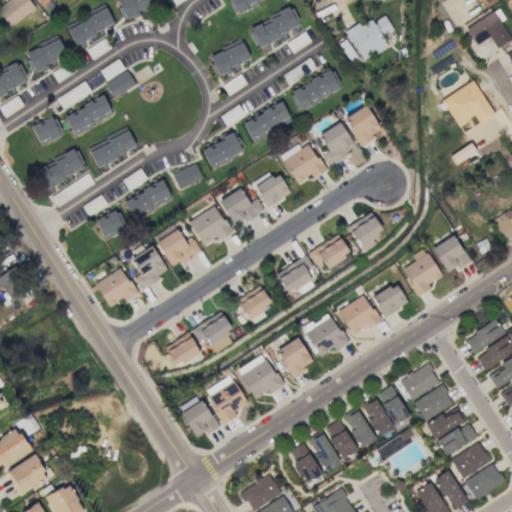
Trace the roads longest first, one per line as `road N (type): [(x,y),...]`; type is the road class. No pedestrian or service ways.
road 1 (residential): [(511,269),(146,511)]
road 2 (residential): [(0,177),(215,511)]
road 3 (residential): [(385,188),(353,188),(110,348)]
